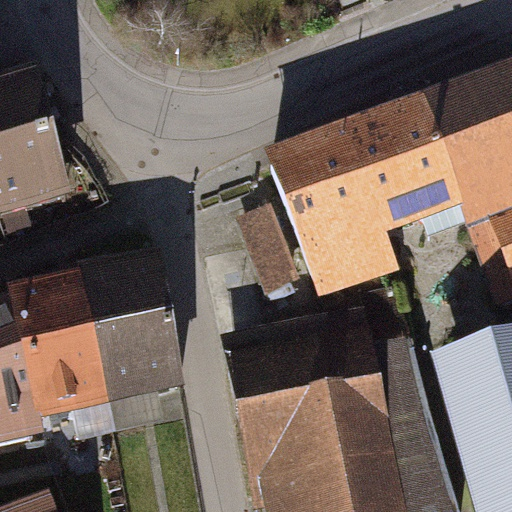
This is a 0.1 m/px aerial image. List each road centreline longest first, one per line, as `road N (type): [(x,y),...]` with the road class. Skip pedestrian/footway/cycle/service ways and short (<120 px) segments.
road 1 (residential): [(511,9),(254,120),(177,130)]
road 2 (residential): [(171,191),(230,511)]
road 3 (residential): [(171,191),(0,274)]
road 4 (residential): [(177,130),(109,93),(52,0)]
